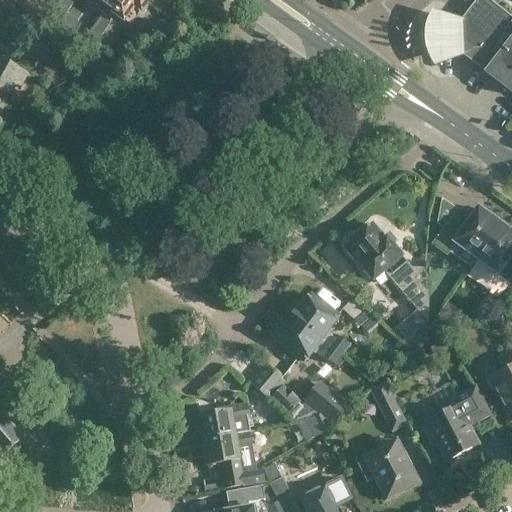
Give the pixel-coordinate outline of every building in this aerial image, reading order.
[(11,0),(33,15),(43,0),(11,0)] [(71,0),(56,0),(48,12),(58,19),(71,0)] [(90,0),(87,6),(100,16),(111,0),(90,0)] [(111,0),(100,16),(109,22),(110,23),(115,15),(118,17),(132,15),(133,14),(137,17),(139,14),(143,13),(146,8),(146,5),(149,0),(111,0)] [(511,18),(496,5),(489,0),(479,0),(461,24),(463,26),(458,32),(459,44),(465,48),(461,53),(487,72),(486,74),(511,94),(511,18)] [(0,111),(23,71),(0,58),(0,111)] [(443,230),(433,245),(447,255),(455,244),(476,259),(500,225),(491,219),(490,214),(485,210),(480,211),(478,209),(469,222),(464,218),(466,215),(458,210),(441,198),(437,225),(443,230)] [(404,265),(406,264),(382,235),(381,236),(371,225),(358,236),(354,236),(348,241),(348,245),(345,247),(374,281),(384,272),(427,323),(427,295),(424,292),(424,270),(411,270),(409,271),(404,265)] [(500,225),(476,259),(497,274),(494,277),(510,289),(511,286),(511,231),(510,232),(500,225)] [(329,330),(338,317),(311,296),(309,299),(303,299),(290,316),(342,355),(349,345),(339,337),(336,341),(332,338),(331,340),(327,337),(331,331),(329,330)] [(342,310),(369,335),(380,323),(353,299),(342,310)] [(501,311),(493,319),(497,324),(504,324),(509,320),(501,311)] [(342,355),(290,316),(277,333),(279,339),(277,341),(304,362),(312,352),(323,359),(324,357),(334,365),(342,355)] [(401,319),(392,328),(410,346),(419,337),(401,319)] [(439,339),(428,345),(435,357),(446,352),(439,339)] [(511,352),(505,356),(511,368),(486,381),(491,392),(494,390),(511,424),(511,352)] [(250,384),(269,400),(284,383),(265,366),(250,384)] [(405,425),(384,383),(369,391),(391,432),(405,425)] [(298,404),(286,417),(294,425),(320,416),(331,426),(346,408),(318,385),(304,402),(306,404),(302,408),(298,404)] [(478,445),(468,427),(489,416),(475,388),(438,407),(442,414),(426,422),(429,428),(425,430),(433,445),(437,443),(447,462),(478,445)] [(250,434),(248,420),(249,420),(246,405),(218,410),(219,414),(200,417),(201,423),(197,424),(199,436),(203,435),(204,442),(249,434),(250,434)] [(0,456),(2,458),(24,439),(17,430),(18,429),(16,427),(15,428),(8,419),(9,418),(7,416),(6,417),(0,410),(0,456)] [(249,434),(204,442),(208,466),(222,464),(226,489),(242,487),(242,488),(264,484),(261,471),(255,472),(249,434)] [(356,463),(367,483),(375,479),(387,501),(419,485),(396,442),(356,463)] [(299,511),(282,479),(280,479),(269,485),(283,511),(299,511)] [(339,511),(336,506),(351,498),(343,482),(325,491),(328,497),(318,503),(323,511),(322,511),(339,511)] [(232,511),(229,511),(256,511),(256,508),(250,509),(249,503),(265,500),(263,486),(226,493),(228,506),(231,506),(232,511)]
